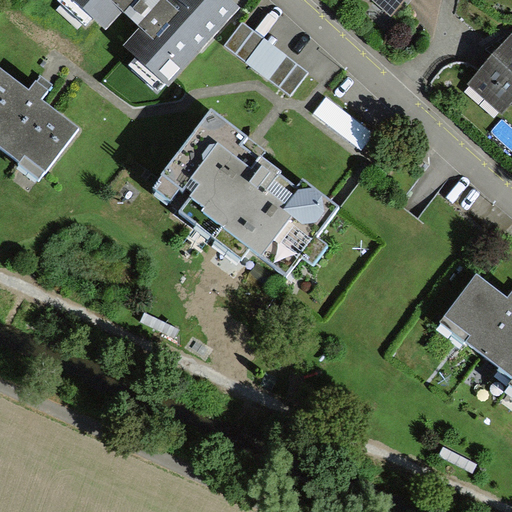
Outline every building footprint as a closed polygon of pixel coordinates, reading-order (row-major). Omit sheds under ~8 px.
[(67,0),(108,36),(124,17),(133,25),(154,0),(67,0)] [(141,35),(126,52),(169,91),(239,14),(223,0),(171,0),(165,7),(157,0),(154,0),(133,25),(141,35)] [(372,0),(391,16),(404,0),(372,0)] [(308,70),(242,23),(224,47),(290,94),(308,70)] [(511,39),(470,85),(501,113),(511,101),(511,39)] [(30,95),(0,72),(0,148),(44,181),(80,133),(43,105),(49,96),(36,86),(30,95)] [(326,97),(314,113),(362,149),(374,134),(326,97)] [(209,114),(151,189),(170,204),(178,194),(189,202),(178,216),(240,264),(250,252),(284,277),(300,256),(313,266),(327,248),(314,238),(336,210),(301,183),(296,190),(241,149),(246,142),(209,114)] [(442,331),(511,383),(511,303),(510,306),(478,282),(442,331)]
